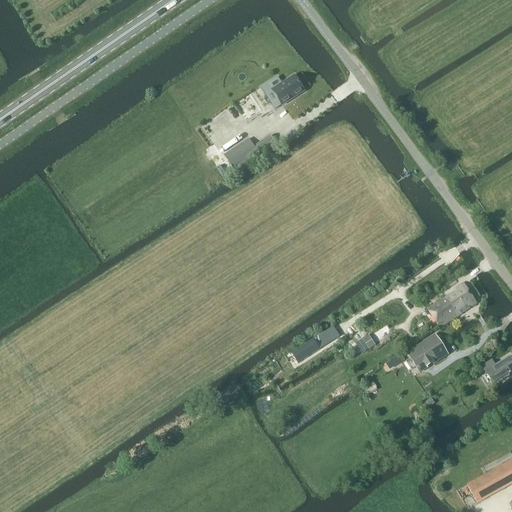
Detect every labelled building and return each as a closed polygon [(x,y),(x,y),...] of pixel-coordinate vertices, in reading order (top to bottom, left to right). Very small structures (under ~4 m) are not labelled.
[(294,76),(272,90),(282,105),(304,91),(294,76)] [(249,139),(224,155),(234,171),(276,144),(271,137),(269,137),(254,147),(249,139)] [(454,292),(427,310),(440,328),(476,303),(462,283),(453,290),(454,292)] [(387,327),(371,340),(376,347),(392,334),(387,327)] [(448,355),(435,334),(407,352),(420,373),(448,355)] [(496,358),(482,367),(490,380),(494,377),(497,382),(511,374),(510,373),(511,372),(511,361),(509,358),(500,364),(496,358)] [(511,484),(511,460),(467,486),(477,504),(511,484)]
